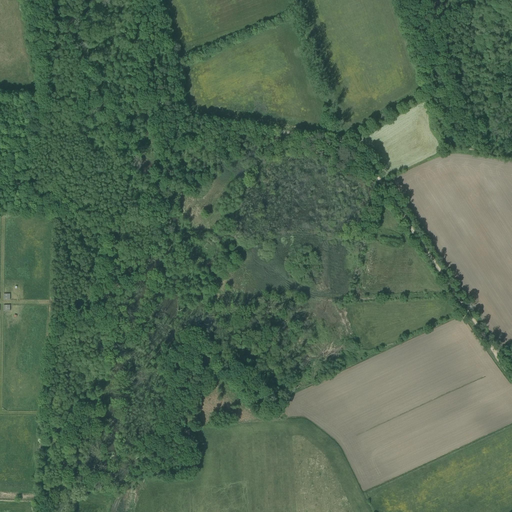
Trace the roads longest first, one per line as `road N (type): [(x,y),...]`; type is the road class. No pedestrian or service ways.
road 1 (track): [(341,140),(381,182),(511,377)]
road 2 (track): [(158,0),(187,115),(341,140)]
road 3 (track): [(293,0),(341,140)]
road 4 (track): [(511,155),(449,145),(429,87)]
